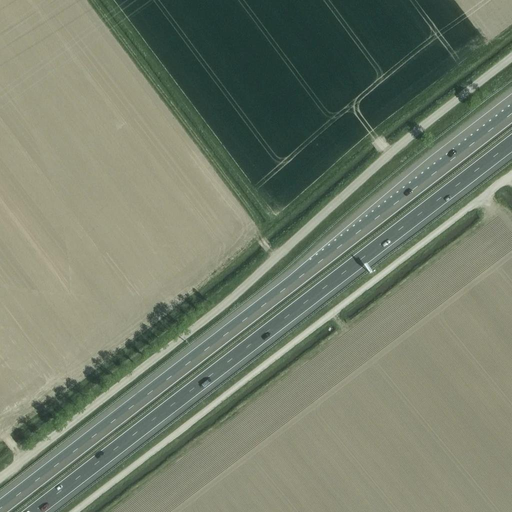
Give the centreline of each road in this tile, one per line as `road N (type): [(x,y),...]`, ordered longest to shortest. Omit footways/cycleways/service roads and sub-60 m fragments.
road 1 (unclassified): [(0,482),(218,313),(412,136),(511,59)]
road 2 (motorway): [(511,113),(0,508)]
road 3 (motorway): [(32,511),(511,141)]
road 4 (unclassified): [(74,511),(511,172)]
